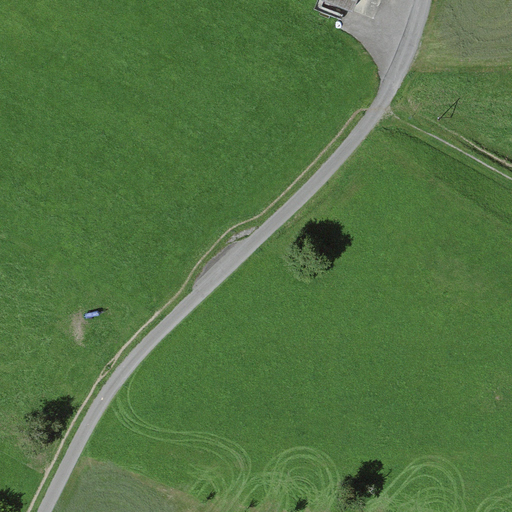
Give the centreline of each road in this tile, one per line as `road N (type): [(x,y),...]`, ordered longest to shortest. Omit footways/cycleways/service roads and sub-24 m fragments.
road 1 (residential): [(44,511),(89,422),(146,347),(337,165),(379,111),(415,35),(422,0)]
road 2 (track): [(379,111),(511,181)]
